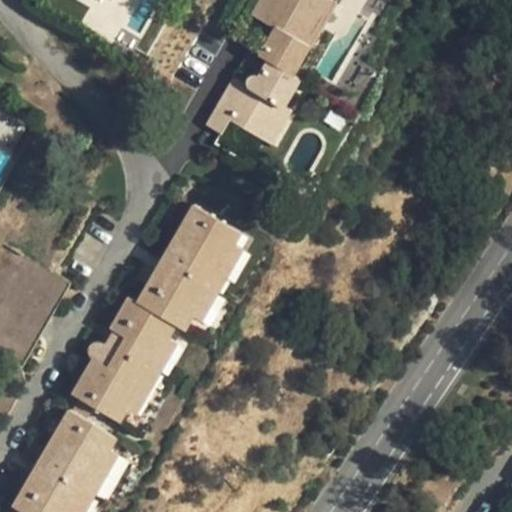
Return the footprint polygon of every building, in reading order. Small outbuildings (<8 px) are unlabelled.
[(276,27),(261,54),(270,59),(295,74),(311,46),(300,40),(322,0),(260,0),(252,14),(276,27)] [(336,0),(335,0),(322,0),(300,40),(311,46),(336,0)] [(235,76),(207,124),(221,133),(222,133),(230,119),(263,137),(282,103),(286,105),(301,78),(295,74),(270,59),(260,77),(257,76),(255,75),(253,75),(251,76),(249,79),(249,82),(249,84),(235,76)] [(282,103),(263,137),(274,144),(294,109),(286,105),(282,103)] [(158,267),(138,301),(176,323),(185,329),(243,231),(195,202),(175,238),(189,246),(172,275),(158,267)] [(189,246),(175,238),(158,267),(172,275),(189,246)] [(2,240),(0,243),(0,355),(22,368),(72,281),(2,240)] [(96,357),(74,394),(79,396),(94,405),(121,420),(176,323),(138,301),(130,297),(112,328),(115,329),(125,335),(108,365),(96,357)] [(94,354),(96,357),(108,365),(125,335),(115,329),(107,342),(104,341),(102,341),(98,341),(96,341),(94,342),(93,344),(92,349),(93,352),(94,354)] [(79,396),(72,409),(87,418),(94,405),(79,396)] [(33,472),(11,505),(20,509),(24,511),(73,511),(117,436),(87,418),(72,409),(70,408),(49,443),(65,452),(48,481),(33,472)] [(65,452),(49,443),(33,472),(48,481),(65,452)]
